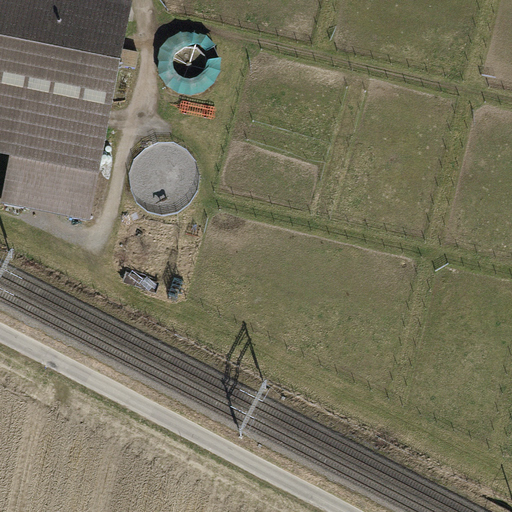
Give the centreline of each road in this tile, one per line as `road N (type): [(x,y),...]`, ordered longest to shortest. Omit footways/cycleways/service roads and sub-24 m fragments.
road 1 (unclassified): [(0,332),(347,511)]
road 2 (track): [(0,217),(32,231),(93,233),(110,212),(130,139)]
